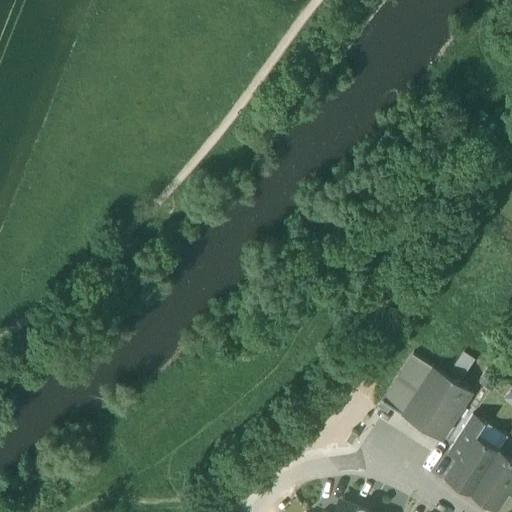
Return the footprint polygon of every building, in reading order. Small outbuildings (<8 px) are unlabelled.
[(474,388),(415,349),(380,403),(389,409),(393,403),(443,436),(474,388)] [(472,412),(449,447),(460,454),(475,433),(476,434),(485,420),(472,412)] [(359,431),(353,427),(346,438),(352,442),(359,431)] [(460,454),(451,469),(451,474),(473,489),(499,448),(476,434),(475,433),(460,454)] [(511,456),(499,448),(473,489),(496,504),(508,485),(511,479),(511,456)] [(361,505),(358,505),(341,498),(335,511),(374,511),(370,510),(369,508),(367,506),(364,505),(361,505)]
